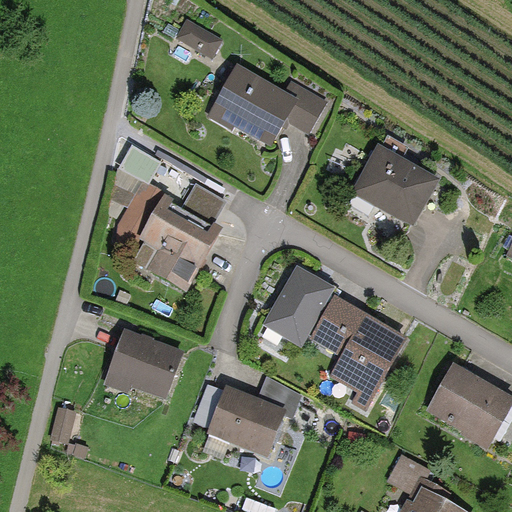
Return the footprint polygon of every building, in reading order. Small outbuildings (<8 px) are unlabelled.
[(227,43),(191,22),(181,39),(217,60),(227,43)] [(292,96),(248,71),(242,67),(213,117),(267,148),(284,145),(294,127),(315,137),(331,106),(298,85),(292,96)] [(447,182),(386,148),(359,196),(421,230),(447,182)] [(227,232),(145,184),(120,224),(122,247),(143,241),(162,254),(152,271),(192,296),(227,232)] [(331,293),(298,274),(268,327),(309,351),(337,304),(328,299),(331,293)] [(407,344),(337,304),(314,344),(345,362),(334,379),(361,395),(356,404),(369,412),(407,344)] [(186,354),(130,333),(110,387),(131,395),(134,389),(168,402),(186,354)] [(511,412),(511,399),(460,367),(431,414),(489,449),(511,412)] [(259,405),(214,387),(198,426),(210,431),(209,436),(230,445),(231,442),(269,457),(285,417),(292,420),(302,397),(270,380),(259,405)] [(79,416),(60,412),(53,443),(73,447),(79,416)] [(433,475),(405,459),(391,483),(415,497),(405,511),(462,511),(425,490),(433,475)]
